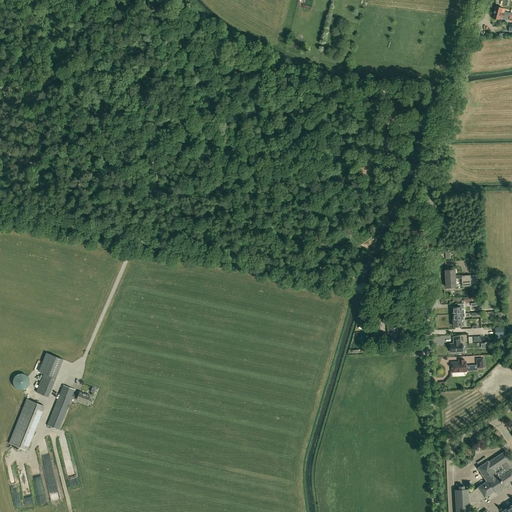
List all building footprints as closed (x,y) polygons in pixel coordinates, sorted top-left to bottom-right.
[(502,8),(495,6),(492,18),(499,20),(500,17),(503,18),(503,19),(507,20),(508,19),(509,20),(510,15),(511,15),(511,12),(510,13),(505,11),(504,13),(501,12),(502,8)] [(457,287),(455,270),(446,270),(447,288),(457,287)] [(462,276),(463,287),(471,286),(471,275),(462,276)] [(380,313),(372,313),(373,328),(381,328),(380,313)] [(391,340),(398,339),(398,328),(395,328),(394,325),(387,325),(387,329),(390,329),(391,340)] [(449,351),(451,351),(451,352),(463,351),(462,343),(460,343),(460,337),(453,337),(454,342),(454,344),(450,344),(450,347),(449,347),(449,351)] [(43,373),(55,377),(62,358),(44,352),(37,371),(43,373)] [(452,363),(452,373),(467,372),(467,362),(465,362),(465,360),(461,360),(461,362),(452,363)] [(15,376),(14,377),(13,379),(13,380),(13,382),(13,383),(13,385),(14,386),(15,387),(16,388),(17,389),(19,390),(20,390),(22,390),(23,389),(25,389),(26,388),(27,387),(28,386),(29,384),(29,383),(29,381),(29,380),(29,378),(28,377),(27,376),(26,375),(24,374),(23,374),(22,373),(20,373),(19,374),(17,374),(16,375),(15,376)] [(43,373),(36,392),(48,396),(55,377),(43,373)] [(77,395),(73,393),(74,389),(63,384),(47,424),(59,429),(72,396),(76,398),(76,399),(86,403),(89,395),(79,391),(77,395)] [(26,399),(9,443),(27,450),(45,406),(26,399)] [(477,463),(479,465),(477,466),(478,468),(486,482),(478,487),(478,488),(470,493),(470,489),(465,489),(465,486),(459,486),(459,489),(455,489),(456,511),(470,511),(470,508),(485,498),(495,492),(496,492),(498,494),(511,484),(510,482),(511,480),(511,469),(507,462),(511,460),(506,450),(489,461),(488,461),(486,457),(477,463)]
